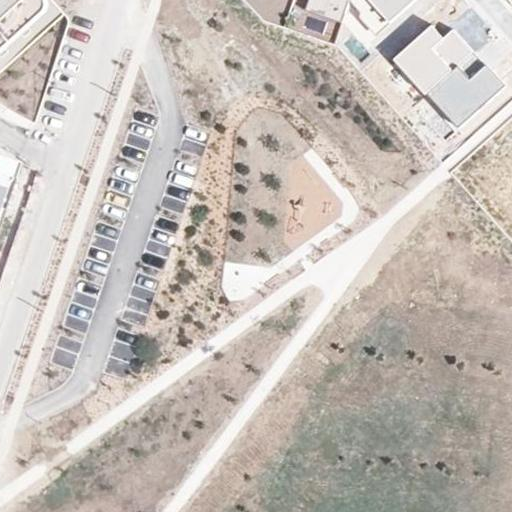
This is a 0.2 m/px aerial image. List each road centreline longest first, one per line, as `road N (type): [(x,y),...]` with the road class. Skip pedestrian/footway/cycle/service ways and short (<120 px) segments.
road 1 (residential): [(0,372),(66,176)]
road 2 (residential): [(66,176),(120,0)]
